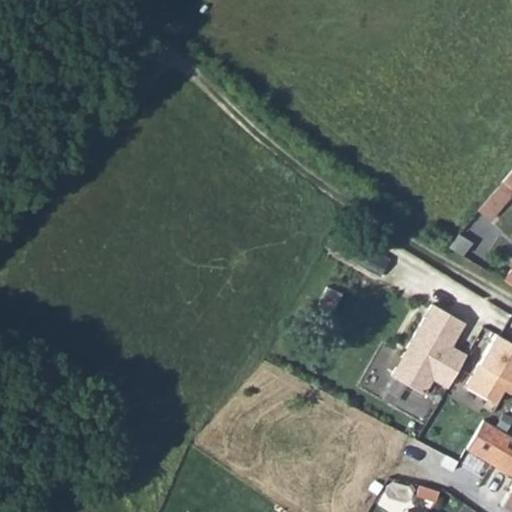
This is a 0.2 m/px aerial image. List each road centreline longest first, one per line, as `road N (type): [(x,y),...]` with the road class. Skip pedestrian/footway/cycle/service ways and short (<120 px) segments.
road 1 (track): [(115,0),(273,149),(381,227),(511,300)]
road 2 (track): [(167,57),(0,249)]
